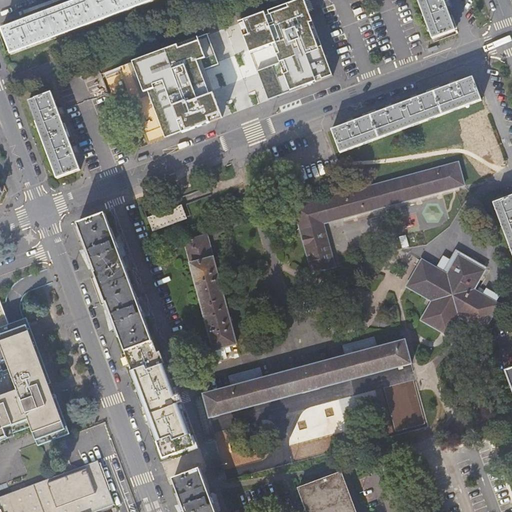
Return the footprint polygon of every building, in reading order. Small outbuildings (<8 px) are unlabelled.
[(160,0),(80,0),(62,7),(28,19),(2,29),(12,55),(160,0)] [(31,15),(61,5),(58,0),(53,0),(28,9),(31,15)] [(443,0),(416,0),(432,39),(433,38),(435,42),(456,34),(448,12),(443,0)] [(267,107),(335,83),(305,1),(238,25),(267,107)] [(161,150),(230,127),(201,38),(131,62),(161,150)] [(473,78),(331,130),(340,153),(481,101),(481,98),(484,97),(479,84),(475,85),(473,78)] [(81,169),(53,93),(29,101),(58,178),(81,169)] [(322,224),(463,187),(457,163),(294,207),(311,273),(333,267),(322,224)] [(511,195),(493,203),(511,255),(511,195)] [(153,231),(187,219),(182,206),(148,218),(153,231)] [(161,461),(198,448),(110,214),(74,227),(161,461)] [(162,247),(171,243),(167,235),(158,239),(162,247)] [(409,246),(406,235),(399,237),(402,248),(409,246)] [(216,362),(227,359),(225,354),(236,351),(235,346),(235,345),(207,237),(185,242),(216,362)] [(492,303),(480,295),(474,292),(471,291),(485,267),(453,249),(447,260),(440,273),(433,269),(419,261),(404,287),(429,302),(418,321),(443,335),(454,316),(480,331),(495,304),(492,303)] [(440,256),(433,269),(440,273),(447,260),(440,256)] [(480,295),(492,303),(496,296),(484,289),(480,295)] [(40,445),(56,439),(70,434),(25,312),(9,318),(0,295),(0,438),(32,426),(40,445)] [(209,418),(409,364),(403,341),(375,349),(372,339),(342,347),(344,357),(261,380),(259,370),(228,378),(231,388),(203,395),(209,418)] [(511,369),(502,373),(511,399),(511,369)] [(100,460),(74,470),(76,475),(102,466),(100,460)] [(0,497),(0,511),(96,511),(117,505),(102,466),(76,475),(74,470),(0,497)] [(221,511),(205,469),(169,482),(180,511),(221,511)] [(300,488),(308,511),(356,511),(342,473),(300,488)]
